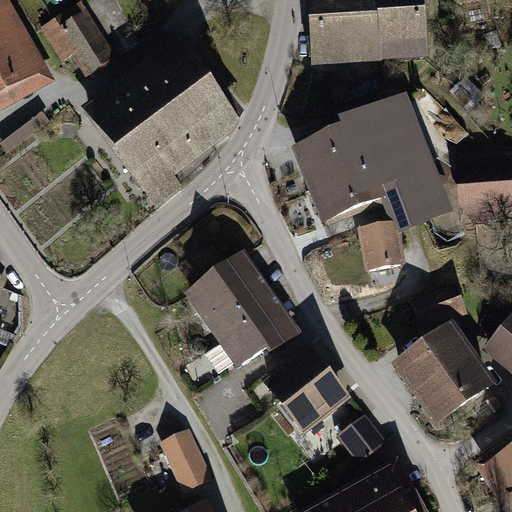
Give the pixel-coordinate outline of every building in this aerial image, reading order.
[(382,54),(379,0),(313,0),(317,58),(382,54)] [(419,0),(379,0),(382,54),(422,53),(419,0)] [(83,5),(42,30),(63,62),(73,54),(87,75),(114,59),(86,16),(83,5)] [(0,93),(32,75),(0,19),(0,93)] [(501,46),(497,32),(486,35),(490,49),(501,46)] [(91,115),(118,150),(205,86),(178,50),(91,115)] [(205,86),(118,150),(147,189),(151,185),(165,203),(181,191),(168,173),(233,125),(205,86)] [(343,133),(298,151),(315,192),(419,151),(403,109),(385,106),(340,124),(343,133)] [(419,151),(315,192),(328,223),(386,199),(390,208),(391,208),(401,231),(445,213),(419,151)] [(507,172),(462,177),(465,205),(510,201),(507,172)] [(510,201),(465,205),(476,224),(511,221),(510,201)] [(393,230),(364,236),(370,272),(400,266),(397,250),(403,249),(400,232),(394,233),(393,230)] [(244,259),(216,278),(229,294),(252,278),(255,276),(244,259)] [(216,278),(194,294),(219,331),(266,298),(252,278),(229,294),(216,278)] [(454,292),(417,306),(424,324),(461,310),(454,292)] [(280,318),(266,298),(219,331),(243,366),(266,348),(257,335),(280,318)] [(257,335),(266,348),(270,353),(294,339),(280,318),(257,335)] [(511,323),(490,349),(511,368),(511,323)] [(449,332),(401,366),(440,422),(488,388),(449,332)] [(313,357),(271,390),(300,427),(342,394),(313,357)] [(222,425),(248,407),(226,376),(200,394),(222,425)] [(364,418),(340,436),(360,463),(384,445),(364,418)] [(212,481),(191,436),(166,447),(188,492),(212,481)] [(511,455),(491,469),(511,500),(511,455)] [(406,511),(391,484),(340,511),(406,511)]
